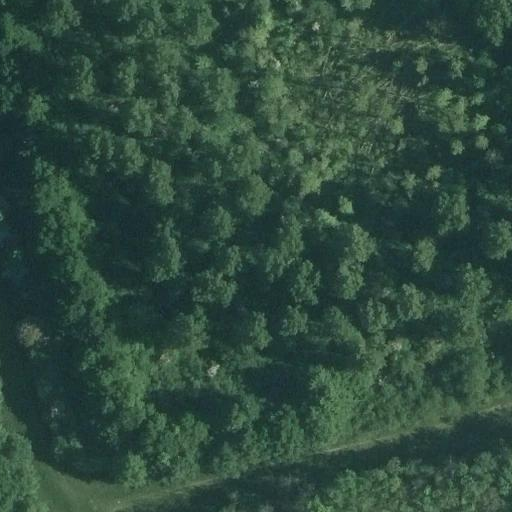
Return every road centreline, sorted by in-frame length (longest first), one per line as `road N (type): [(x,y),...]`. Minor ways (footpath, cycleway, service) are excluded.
road 1 (track): [(511,402),(377,443),(81,510)]
road 2 (track): [(0,290),(35,433),(81,511)]
